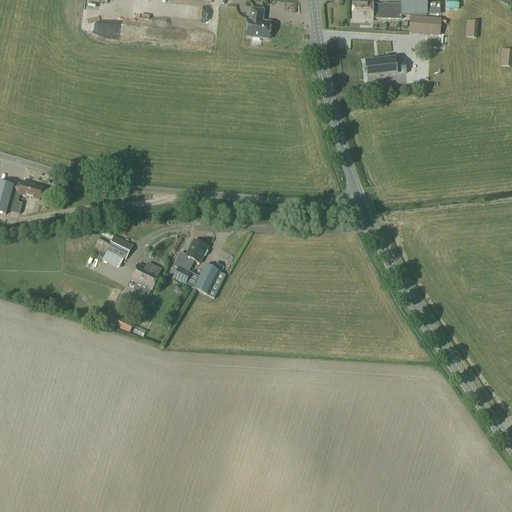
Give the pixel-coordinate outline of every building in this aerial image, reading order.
[(425,16),(425,0),(400,0),(400,6),(384,6),(384,7),(372,7),(372,4),(352,3),(352,22),(372,22),(372,19),(400,19),(400,16),(425,16)] [(248,22),(246,38),(268,41),(270,24),(262,23),(263,11),(251,10),(249,22),(248,22)] [(409,18),(408,33),(438,36),(440,21),(409,18)] [(466,22),(465,38),(477,40),(478,23),(466,22)] [(383,46),(383,30),(360,32),(361,47),(383,46)] [(501,51),(499,71),(509,72),(511,52),(501,51)] [(393,59),(365,62),(367,79),(405,75),(404,62),(394,63),(393,59)] [(17,206),(20,197),(39,202),(42,191),(29,187),(29,185),(21,183),(21,186),(15,184),(13,188),(0,184),(0,214),(7,217),(7,214),(19,218),(22,207),(17,206)] [(97,245),(92,255),(103,260),(118,268),(122,260),(126,262),(133,247),(115,237),(110,246),(98,241),(96,245),(97,245)] [(178,270),(173,279),(193,290),(208,298),(213,300),(225,276),(205,266),(198,280),(186,274),(193,262),(199,265),(207,249),(193,242),(185,257),(180,255),(173,267),(178,270)] [(151,291),(158,276),(157,276),(160,269),(148,264),(145,270),(137,266),(130,281),(136,284),(133,291),(147,297),(150,291),(151,291)] [(177,293),(180,292),(182,289),(180,286),(177,284),(174,285),(173,289),(174,292),(177,293)] [(110,314),(105,323),(129,335),(133,325),(110,314)]
